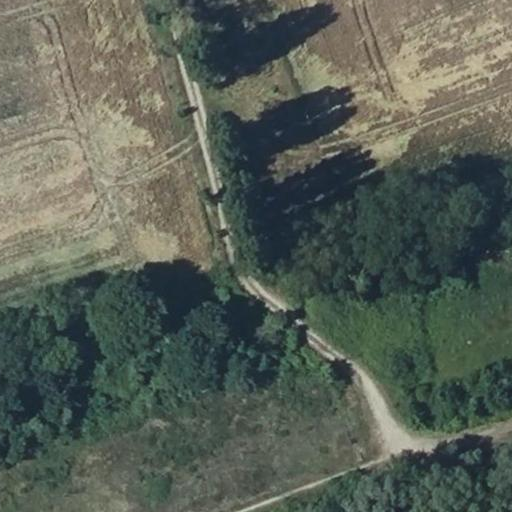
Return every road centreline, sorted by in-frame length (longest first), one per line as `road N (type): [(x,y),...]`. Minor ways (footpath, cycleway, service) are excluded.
road 1 (track): [(399,462),(377,400),(353,365),(296,364),(244,295),(169,0)]
road 2 (track): [(0,376),(511,203)]
road 3 (track): [(511,433),(399,462),(270,511)]
